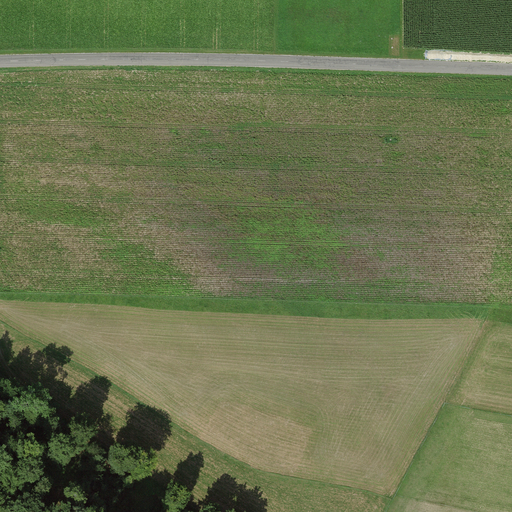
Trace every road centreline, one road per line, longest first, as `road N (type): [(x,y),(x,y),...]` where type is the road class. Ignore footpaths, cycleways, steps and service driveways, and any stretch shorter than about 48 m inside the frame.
road 1 (unclassified): [(0,62),(267,59),(511,70)]
road 2 (track): [(0,352),(29,392),(194,511)]
